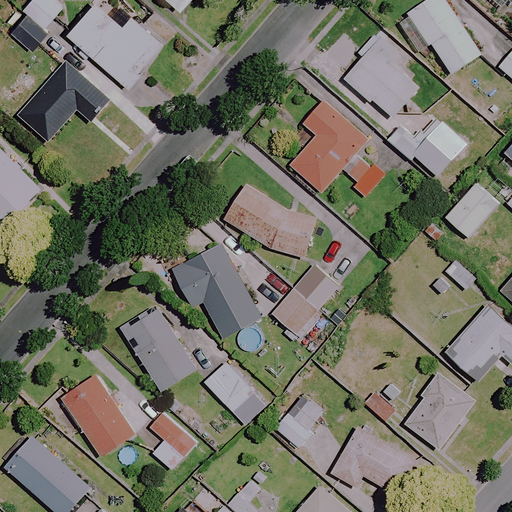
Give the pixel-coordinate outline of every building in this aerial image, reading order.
[(62,8),(53,0),(31,0),(24,9),(45,28),(62,8)] [(166,0),(179,12),(189,0),(166,0)] [(481,56),(443,0),(430,0),(397,23),(419,55),(432,46),(452,75),(481,56)] [(511,0),(487,0),(504,15),(511,5),(511,0)] [(122,27),(93,3),(66,36),(127,87),(163,45),(130,17),(122,27)] [(388,136),(386,139),(411,161),(416,155),(442,176),(468,144),(429,112),(421,122),(404,108),(419,89),(368,49),(344,80),(385,113),(375,125),(388,136)] [(511,54),(500,69),(511,79),(511,54)] [(112,101),(67,62),(19,117),(49,143),(78,109),(94,122),(112,101)] [(370,139),(326,101),(305,126),(317,136),(291,166),(323,194),(343,171),(357,182),(353,187),(365,198),(383,178),(356,155),(370,139)] [(0,232),(42,188),(0,147),(0,232)] [(292,206),(251,180),(228,216),(274,245),(309,255),(321,215),(292,206)] [(499,204),(475,184),(445,218),(468,239),(499,204)] [(444,234),(429,221),(420,232),(436,244),(444,234)] [(262,319),(221,243),(173,269),(194,308),(204,303),(224,339),(262,319)] [(474,282),(454,263),(445,272),(465,291),(474,282)] [(273,316),(301,338),(313,348),(325,334),(313,324),(321,313),(318,311),(339,286),(314,266),(273,316)] [(450,287),(436,275),(427,285),(441,298),(450,287)] [(511,280),(502,293),(511,301),(511,280)] [(198,369),(157,307),(122,331),(163,392),(198,369)] [(511,326),(490,307),(448,355),(480,383),(502,357),(511,365),(511,326)] [(257,396),(228,363),(205,383),(235,416),(257,396)] [(476,401),(438,373),(421,396),(424,398),(405,424),(440,450),(476,401)] [(138,433),(97,374),(62,399),(102,458),(138,433)] [(390,383),(380,395),(372,387),(359,402),(386,425),(399,411),(392,404),(402,393),(390,383)] [(328,414),(310,400),(295,418),(289,413),(275,429),(299,449),(328,414)] [(197,444),(164,413),(151,427),(165,441),(154,453),(171,470),(197,444)] [(418,461),(358,427),(332,474),(358,488),(364,477),(399,496),(418,461)] [(70,511),(91,489),(34,437),(28,444),(21,438),(0,461),(56,511),(70,511)] [(249,501),(268,480),(256,469),(225,503),(235,511),(257,511),(259,510),(249,501)] [(348,511),(320,487),(298,511),(348,511)]
